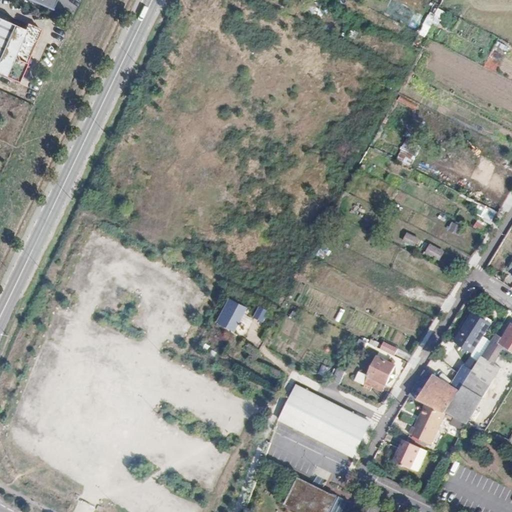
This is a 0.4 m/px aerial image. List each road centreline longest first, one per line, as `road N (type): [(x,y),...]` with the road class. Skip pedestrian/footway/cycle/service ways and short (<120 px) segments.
road 1 (primary): [(0,345),(162,0)]
road 2 (primary): [(138,0),(0,293)]
road 3 (primary): [(15,281),(149,0)]
road 4 (residential): [(411,511),(357,489),(355,473),(470,278)]
